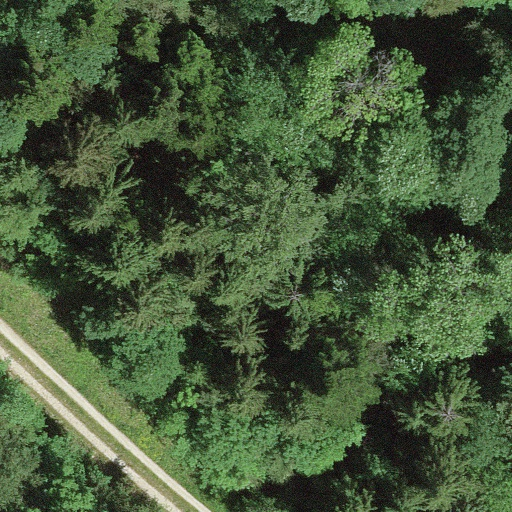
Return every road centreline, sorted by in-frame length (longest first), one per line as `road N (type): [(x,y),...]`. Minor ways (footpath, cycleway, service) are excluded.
road 1 (track): [(182,511),(0,348)]
road 2 (track): [(363,0),(511,170)]
